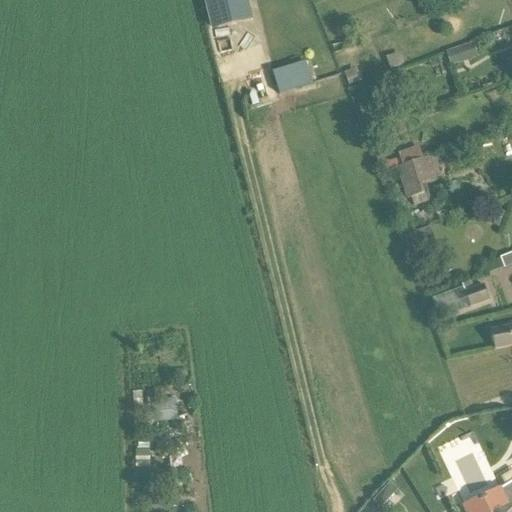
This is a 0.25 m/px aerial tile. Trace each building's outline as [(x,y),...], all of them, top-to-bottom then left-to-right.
[(247,0),(204,0),(213,32),(253,22),(247,0)] [(451,68),(478,59),(473,45),(446,54),(451,68)] [(399,55),(386,59),(390,70),(403,66),(399,55)] [(344,74),(348,87),(361,83),(356,70),(344,74)] [(386,122),(372,127),(376,139),(390,135),(386,122)] [(432,158),(399,168),(409,201),(425,196),(423,187),(439,182),(432,158)] [(499,228),(505,213),(493,209),(487,223),(499,228)] [(429,228),(404,238),(410,255),(436,245),(429,228)] [(511,254),(500,259),(504,269),(511,266),(511,254)] [(484,286),(464,293),(470,309),(490,302),(484,286)] [(511,324),(496,328),(501,348),(511,345),(511,324)] [(176,400),(151,402),(153,424),(178,422),(176,400)] [(149,451),(136,452),(136,476),(150,476),(149,451)] [(511,482),(500,489),(509,505),(510,504),(511,503),(511,482)] [(391,484),(373,502),(381,510),(398,491),(391,484)]
